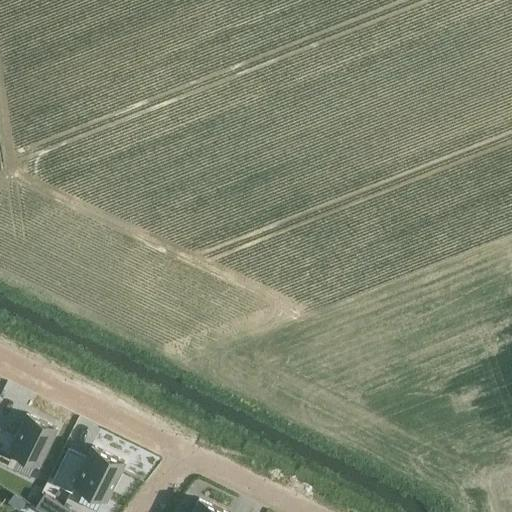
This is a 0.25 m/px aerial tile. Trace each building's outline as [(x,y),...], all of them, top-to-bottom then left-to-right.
[(0,428),(0,461),(29,476),(34,465),(36,461),(38,462),(56,426),(27,412),(15,436),(0,428)] [(68,446),(52,480),(71,489),(74,482),(84,487),(77,500),(96,509),(102,496),(105,498),(124,460),(92,444),(86,455),(68,446)] [(45,511),(75,511),(43,491),(35,505),(45,511)] [(14,492),(8,500),(19,508),(25,500),(14,492)] [(228,511),(198,497),(190,511),(228,511)]
